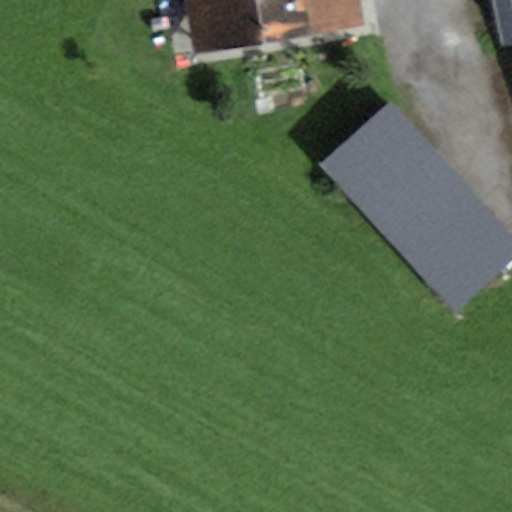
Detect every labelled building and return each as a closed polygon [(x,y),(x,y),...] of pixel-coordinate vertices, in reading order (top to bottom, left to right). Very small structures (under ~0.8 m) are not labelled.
[(219,51),(210,0),(183,0),(193,56),(219,51)] [(312,35),(305,0),(210,0),(219,51),(312,35)] [(305,0),(312,35),(366,26),(361,0),(305,0)] [(511,0),(491,0),(501,48),(511,45),(511,0)] [(511,265),(511,235),(393,102),(322,165),(457,315),(511,265)]
